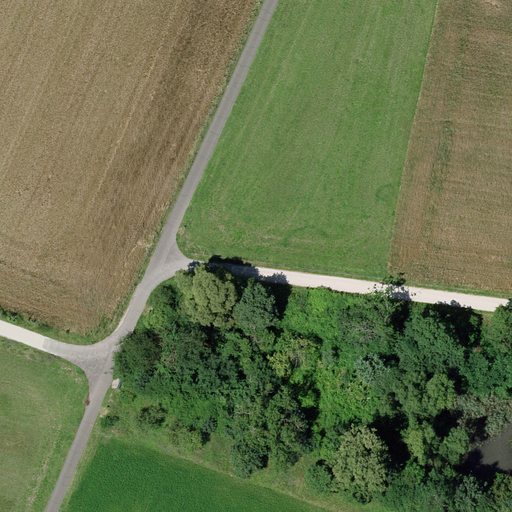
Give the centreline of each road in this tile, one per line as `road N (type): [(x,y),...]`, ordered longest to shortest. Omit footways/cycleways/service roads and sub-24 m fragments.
road 1 (track): [(48,511),(103,362),(159,260),(270,0)]
road 2 (track): [(511,305),(159,260)]
